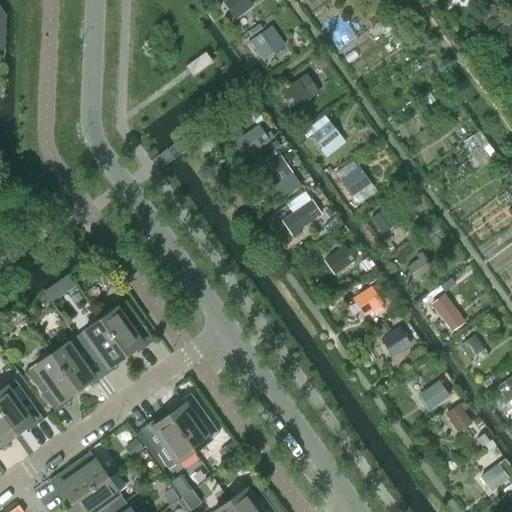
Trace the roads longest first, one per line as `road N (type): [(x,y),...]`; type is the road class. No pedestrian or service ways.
road 1 (tertiary): [(222,327),(96,151),(89,128),(93,0)]
road 2 (residential): [(11,480),(222,327)]
road 3 (tertiary): [(354,508),(222,327)]
